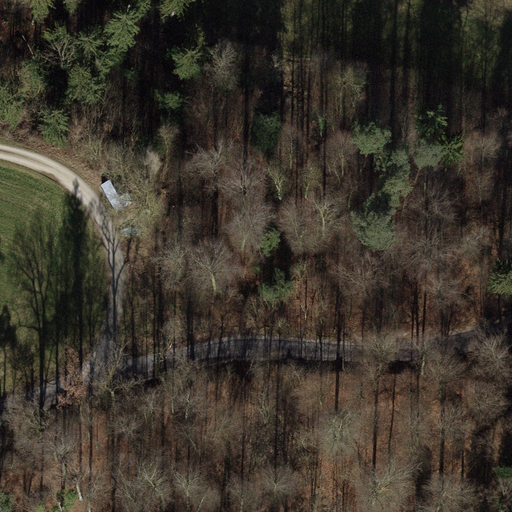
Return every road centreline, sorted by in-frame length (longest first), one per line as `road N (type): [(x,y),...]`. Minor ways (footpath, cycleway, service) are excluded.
road 1 (track): [(92,385),(257,350),(389,353),(511,326)]
road 2 (track): [(0,154),(46,165),(93,195),(119,246),(118,344),(92,385)]
